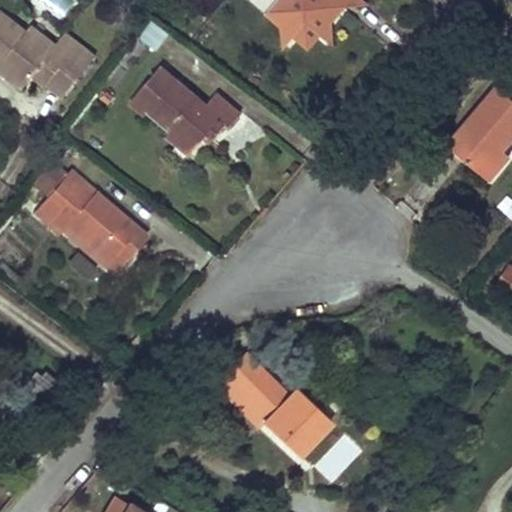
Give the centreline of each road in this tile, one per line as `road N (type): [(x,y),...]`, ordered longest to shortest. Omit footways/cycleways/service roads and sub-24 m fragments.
road 1 (residential): [(27,511),(225,283),(306,249)]
road 2 (residential): [(306,249),(309,181),(472,0)]
road 3 (residential): [(511,353),(306,249)]
road 4 (unknown): [(136,386),(0,284)]
